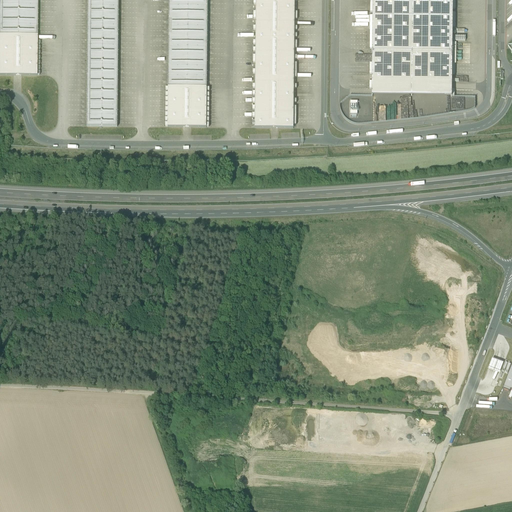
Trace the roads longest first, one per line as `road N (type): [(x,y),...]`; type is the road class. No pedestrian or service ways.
road 1 (motorway): [(511,177),(255,197),(0,192)]
road 2 (unclassified): [(0,386),(458,417)]
road 3 (motorway): [(0,205),(197,211),(385,202)]
road 4 (track): [(193,396),(238,247)]
road 5 (unclassified): [(511,274),(458,417)]
road 6 (motorway): [(385,202),(441,218),(511,266)]
road 7 (motorway): [(385,202),(511,189)]
road 8 (track): [(145,392),(184,511)]
